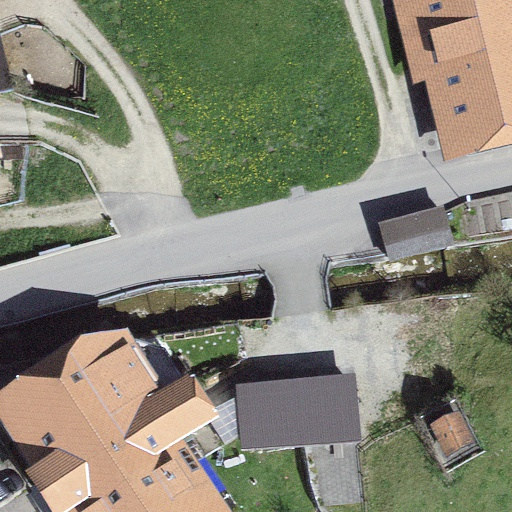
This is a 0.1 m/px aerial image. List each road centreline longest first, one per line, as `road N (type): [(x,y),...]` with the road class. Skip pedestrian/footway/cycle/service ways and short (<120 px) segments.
road 1 (unclassified): [(511,173),(179,247),(0,297)]
road 2 (track): [(359,0),(409,194)]
